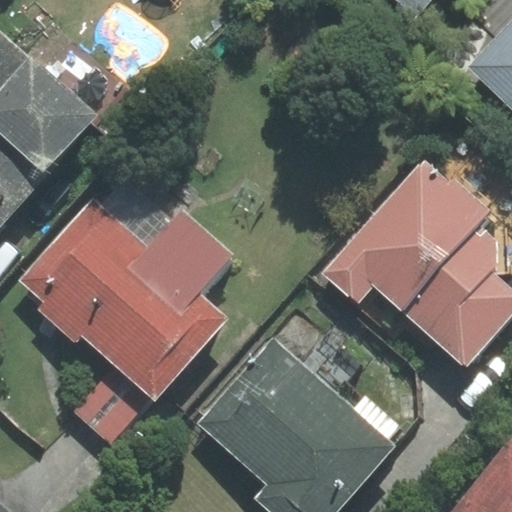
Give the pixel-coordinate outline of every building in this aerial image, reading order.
[(432,0),(371,0),(403,33),(432,0)] [(511,24),(463,80),(511,131),(511,24)] [(0,227),(37,188),(33,185),(81,133),(16,72),(0,88),(0,227)] [(415,174),(309,282),(348,320),(364,303),(389,328),(395,322),(453,379),(511,318),(511,313),(480,282),(486,276),(487,252),(471,237),(482,225),(476,219),(482,213),(450,183),(438,196),(415,174)] [(85,210),(10,290),(35,313),(28,321),(46,337),(63,353),(70,346),(105,379),(139,410),(142,413),(216,333),(187,307),(223,269),(173,223),(139,260),(85,210)] [(339,511),(387,460),(265,347),(186,431),(256,496),(242,511),(243,511),(339,511)] [(139,410),(105,379),(71,418),(106,450),(139,410)] [(511,511),(511,454),(502,447),(449,511),(511,511)]
